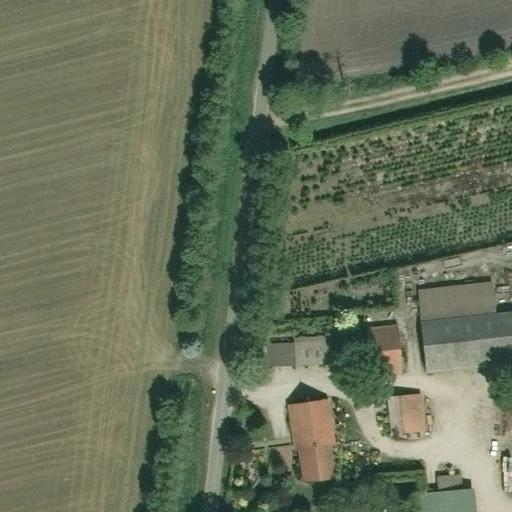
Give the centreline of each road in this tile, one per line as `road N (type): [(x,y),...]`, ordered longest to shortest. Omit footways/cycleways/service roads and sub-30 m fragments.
road 1 (residential): [(211,511),(274,0)]
road 2 (track): [(259,114),(356,110),(511,74)]
